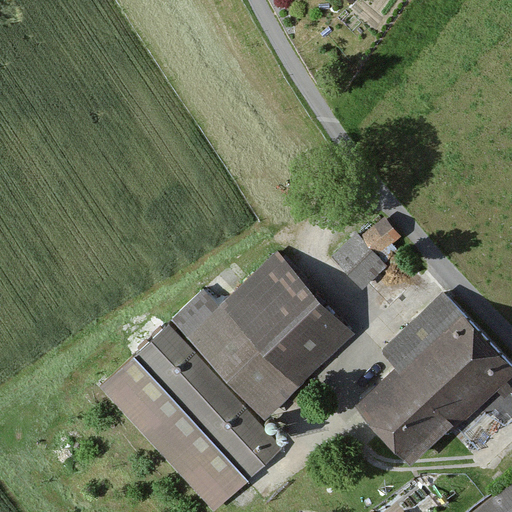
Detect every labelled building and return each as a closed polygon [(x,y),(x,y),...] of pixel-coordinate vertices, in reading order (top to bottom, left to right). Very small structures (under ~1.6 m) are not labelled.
[(336,252),(363,280),(405,238),(377,211),(336,252)] [(175,307),(264,406),(354,327),(278,242),(216,297),(203,283),(175,307)] [(409,452),(511,358),(511,357),(446,285),(382,343),(395,357),(355,393),(409,452)] [(215,510),(285,447),(172,322),(102,385),(215,510)] [(511,511),(511,486),(478,511),(511,511)]
